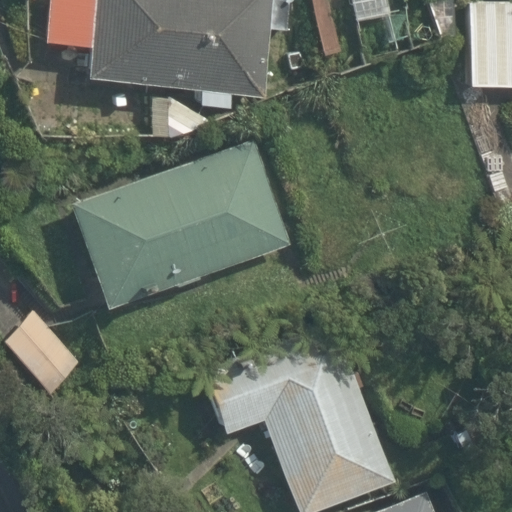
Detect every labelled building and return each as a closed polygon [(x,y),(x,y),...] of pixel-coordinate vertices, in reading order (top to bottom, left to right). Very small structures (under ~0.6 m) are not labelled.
[(290,0),(45,0),(41,47),(87,51),(84,85),(261,100),(267,34),(287,36),(290,0)] [(511,0),(460,0),(459,91),(511,91),(511,0)] [(70,126),(71,74),(21,73),(19,125),(70,126)] [(257,135),(58,201),(95,315),(294,248),(257,135)] [(37,312),(0,348),(0,351),(41,393),(80,356),(37,312)] [(342,346),(206,397),(222,441),(258,428),(289,511),(290,511),(391,474),(342,346)] [(433,511),(426,490),(361,511),(433,511)]
